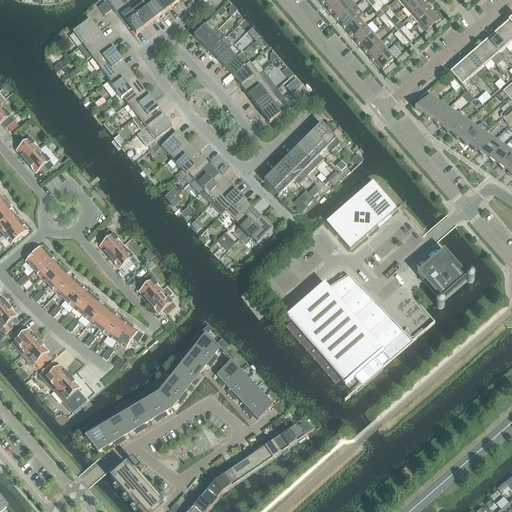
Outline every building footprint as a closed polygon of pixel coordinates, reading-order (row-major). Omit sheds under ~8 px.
[(138,0),(130,7),(133,12),(146,28),(155,21),(142,5),(138,0)] [(153,0),(148,0),(142,5),(155,21),(164,14),(153,0)] [(153,0),(164,14),(173,8),(167,0),(153,0)] [(331,0),(324,6),(331,14),(345,2),(343,0),(331,0)] [(331,14),(338,23),(356,7),(350,0),(347,0),(345,2),(331,14)] [(397,0),(398,0),(405,8),(414,0),(397,0)] [(414,0),(405,8),(412,17),(426,4),(422,0),(414,0)] [(380,1),(376,5),(381,10),(385,7),(380,1)] [(99,8),(105,16),(112,11),(106,3),(99,8)] [(412,17),(419,25),(433,12),(426,4),(412,17)] [(376,5),(372,8),(377,14),(381,10),(376,5)] [(346,31),(360,19),(363,15),(356,7),(338,23),(346,31)] [(223,8),(218,13),(221,17),(226,12),(223,8)] [(386,14),(391,20),(395,17),(390,11),(386,14)] [(146,28),(133,12),(124,19),(136,35),(146,28)] [(433,12),(419,25),(426,33),(430,30),(431,31),(437,26),(436,24),(440,21),(433,12)] [(380,19),(385,25),(389,22),(384,16),(380,19)] [(395,17),(391,20),(396,26),(400,23),(395,17)] [(346,31),(353,39),(367,27),(360,19),(346,31)] [(91,20),(73,33),(82,46),(100,33),(91,20)] [(389,22),(385,25),(390,31),(394,28),(389,22)] [(511,26),(509,22),(501,28),(511,40),(511,26)] [(194,38),(202,46),(217,32),(209,23),(194,38)] [(353,39),(360,47),(374,35),(367,27),(353,39)] [(400,31),(405,36),(409,33),(404,27),(400,31)] [(511,40),(501,28),(494,35),(506,48),(511,42),(511,40)] [(202,46),(211,55),(225,40),(217,32),(202,46)] [(394,36),(399,42),(403,38),(398,32),(394,36)] [(87,61),(92,58),(109,45),(100,33),(78,49),(87,61)] [(409,33),(405,36),(410,42),(414,39),(409,33)] [(360,47),(367,55),(381,43),(374,35),(360,47)] [(494,35),(487,41),(499,55),(506,48),(494,35)] [(259,38),(254,44),(257,47),(263,41),(259,38)] [(403,38),(399,42),(404,48),(408,44),(403,38)] [(211,55),(219,63),(233,48),(225,40),(211,55)] [(487,41),(480,47),(491,61),(499,55),(487,41)] [(367,55),(374,64),(388,51),(381,43),(367,55)] [(92,58),(101,70),(118,57),(109,45),(92,58)] [(480,47),(473,54),(484,67),(491,61),(480,47)] [(219,63),(227,71),(241,56),(233,48),(219,63)] [(388,51),(374,64),(381,72),(385,69),(387,70),(393,65),(392,63),(396,60),(388,51)] [(473,54),(465,60),(477,74),(484,67),(473,54)] [(52,55),(48,58),(55,67),(62,62),(65,59),(62,55),(57,58),(55,58),(52,55)] [(227,71),(235,79),(251,65),(241,56),(227,71)] [(101,70),(110,82),(127,68),(118,57),(101,70)] [(465,60),(458,66),(470,80),(477,74),(465,60)] [(55,67),(53,68),(57,73),(66,67),(62,62),(55,67)] [(235,79),(242,88),(263,72),(255,62),(251,65),(235,79)] [(470,80),(458,66),(450,73),(462,86),(470,80)] [(112,89),(117,95),(136,80),(127,68),(110,82),(114,88),(112,89)] [(286,69),(282,72),(285,77),(290,73),(286,69)] [(242,88),(248,97),(270,81),(263,72),(242,88)] [(72,73),(67,77),(71,81),(76,77),(72,73)] [(123,100),(128,106),(145,92),(136,80),(117,95),(121,101),(123,100)] [(296,80),(292,83),(296,89),(300,86),(296,80)] [(449,85),(452,88),(457,84),(454,80),(449,85)] [(255,106),(272,93),(277,90),(270,81),(248,97),(255,106)] [(457,84),(452,88),(455,92),(460,88),(457,84)] [(511,92),(508,88),(503,92),(511,102),(511,92)] [(277,90),(255,106),(262,115),(283,99),(277,90)] [(128,106),(137,118),(154,104),(145,92),(128,106)] [(468,93),(463,97),(470,105),(475,101),(468,93)] [(415,110),(424,116),(439,103),(430,97),(429,97),(426,94),(418,101),(419,101),(422,104),(415,110)] [(103,98),(96,104),(99,108),(106,103),(103,98)] [(283,99),(262,115),(270,125),(286,112),(291,109),(283,99)] [(430,120),(434,122),(449,109),(439,103),(424,116),(428,121),(430,120)] [(141,133),(146,130),(163,116),(154,104),(137,118),(132,121),(141,133)] [(508,104),(501,110),(503,113),(511,107),(509,105),(508,104)] [(500,116),(504,120),(511,113),(511,107),(509,105),(511,107),(503,113),(500,116)] [(0,106),(0,126),(2,125),(6,130),(14,122),(0,106)] [(112,109),(104,114),(108,120),(115,114),(112,109)] [(439,126),(443,129),(458,116),(449,109),(434,122),(433,122),(438,127),(439,126)] [(163,116),(146,130),(155,142),(148,148),(151,152),(158,145),(172,133),(170,131),(173,129),(163,116)] [(448,132),(452,135),(467,122),(458,116),(443,129),(447,134),(448,132)] [(458,139),(461,141),(476,128),(467,122),(452,135),(456,140),(458,139)] [(321,125),(313,133),(328,148),(332,153),(341,144),(332,135),(336,131),(328,123),(324,127),(321,125)] [(467,145),(471,147),(486,134),(476,128),(461,141),(465,146),(467,145)] [(172,133),(158,145),(161,149),(172,160),(188,144),(177,133),(174,136),(172,133)] [(313,133),(305,141),(320,156),(328,148),(313,133)] [(476,151),(480,154),(495,141),(486,134),(471,147),(470,147),(475,152),(476,151)] [(23,146),(17,152),(26,163),(40,152),(32,142),(26,136),(23,138),(24,139),(27,143),(23,146)] [(115,139),(113,141),(120,149),(122,147),(126,145),(119,136),(115,139)] [(305,141),(297,149),(316,168),(324,160),(320,156),(305,141)] [(486,157),(489,160),(504,147),(495,141),(480,154),(484,159),(486,157)] [(176,167),(181,172),(198,155),(188,144),(172,160),(178,165),(176,167)] [(40,152),(26,163),(36,175),(40,172),(41,171),(45,175),(54,168),(53,167),(58,162),(45,147),(40,152)] [(495,164),(499,166),(511,154),(511,151),(504,147),(489,160),(494,165),(495,164)] [(297,149),(289,157),(308,176),(316,168),(297,149)] [(138,154),(133,159),(137,164),(142,159),(138,154)] [(504,170),(508,172),(511,168),(511,154),(499,166),(503,171),(504,170)] [(188,176),(193,181),(209,166),(198,155),(181,172),(187,177),(188,176)] [(281,166),(295,180),(300,185),(308,176),(289,157),(281,166)] [(193,181),(204,191),(220,176),(209,166),(193,181)] [(281,166),(273,174),(287,188),(295,180),(281,166)] [(287,188),(273,174),(264,182),(279,197),(287,188)] [(204,191),(200,195),(211,206),(215,202),(230,187),(220,176),(204,191)] [(325,178),(321,182),(325,186),(329,182),(325,178)] [(373,182),(326,223),(350,251),(377,228),(379,230),(393,218),(391,216),(398,210),(373,182)] [(176,187),(167,196),(172,202),(181,193),(176,187)] [(215,202),(211,206),(222,216),(225,213),(241,197),(230,187),(215,202)] [(313,190),(309,194),(314,199),(318,195),(313,190)] [(225,213),(236,223),(251,208),(241,197),(225,213)] [(171,204),(169,205),(174,209),(175,208),(181,202),(177,198),(171,204)] [(0,212),(0,226),(14,215),(8,207),(0,212)] [(234,235),(240,241),(262,219),(251,208),(236,223),(241,229),(234,235)] [(0,226),(0,232),(4,238),(21,224),(14,215),(0,226)] [(262,219),(240,241),(245,246),(252,239),(257,245),(273,230),(262,219)] [(21,224),(4,238),(11,246),(28,232),(21,224)] [(105,244),(100,248),(110,259),(123,247),(109,231),(101,239),(105,244)] [(225,235),(217,242),(222,247),(230,240),(225,235)] [(123,247),(110,259),(120,270),(130,261),(134,266),(137,263),(123,247)] [(26,263),(33,271),(49,256),(42,248),(26,263)] [(149,250),(145,254),(151,261),(155,257),(149,250)] [(444,302),(467,282),(468,282),(468,283),(469,283),(470,283),(471,283),(472,282),(473,282),(474,281),(474,280),(475,279),(474,278),(474,277),(473,276),(472,275),(471,275),(470,275),(469,275),(468,275),(445,250),(416,276),(438,301),(437,302),(436,303),(436,304),(436,305),(436,306),(436,307),(437,307),(437,308),(438,308),(439,309),(440,309),(441,309),(442,309),(443,308),(444,307),(444,306),(445,306),(445,305),(445,304),(445,303),(444,303),(444,302)] [(33,271),(41,279),(57,264),(49,256),(33,271)] [(41,279),(49,287),(64,272),(57,264),(41,279)] [(49,287),(57,295),(72,279),(64,272),(49,287)] [(139,293),(149,304),(163,292),(157,286),(159,284),(150,274),(139,284),(143,290),(139,293)] [(25,275),(21,279),(25,284),(30,279),(25,275)] [(286,325),(285,326),(335,385),(341,379),(346,384),(355,377),(363,386),(435,323),(434,322),(418,336),(410,339),(407,331),(403,335),(372,303),(348,279),(346,280),(342,276),(332,285),(334,287),(329,290),(325,285),(287,318),(290,321),(286,325)] [(25,284),(21,279),(17,283),(21,288),(25,284)] [(57,295),(65,303),(80,286),(72,279),(57,295)] [(65,303),(73,310),(88,293),(80,286),(65,303)] [(163,292),(149,304),(160,317),(164,313),(167,317),(168,316),(177,308),(169,300),(173,296),(167,289),(163,292)] [(41,291),(37,296),(41,300),(45,295),(41,291)] [(73,310),(82,317),(96,300),(88,293),(73,310)] [(41,300),(37,296),(33,300),(37,304),(41,300)] [(82,317),(90,324),(104,307),(96,300),(82,317)] [(7,306),(0,312),(0,331),(0,332),(3,329),(8,334),(18,325),(14,320),(17,317),(7,306)] [(57,307),(53,311),(58,315),(62,311),(57,307)] [(90,324),(99,331),(112,314),(104,307),(90,324)] [(58,315),(53,311),(49,316),(53,320),(58,315)] [(99,331),(108,338),(121,320),(112,314),(99,331)] [(108,338),(117,344),(130,327),(121,320),(108,338)] [(74,321),(70,326),(75,330),(79,325),(74,321)] [(75,330),(70,326),(66,331),(71,335),(75,330)] [(130,327),(117,344),(126,351),(133,340),(138,343),(143,336),(130,327)] [(12,345),(22,357),(39,342),(29,331),(26,333),(22,328),(11,338),(15,343),(12,345)] [(205,335),(195,348),(214,363),(217,360),(213,357),(219,350),(205,335)] [(91,336),(88,340),(92,344),(96,339),(91,336)] [(92,344),(88,340),(84,345),(89,349),(92,344)] [(223,341),(219,345),(225,351),(225,352),(225,351),(229,347),(223,341)] [(39,342),(22,357),(32,368),(35,365),(39,370),(50,360),(46,356),(48,353),(39,342)] [(195,348),(188,358),(203,370),(208,364),(211,367),(214,363),(195,348)] [(109,349),(106,354),(110,357),(114,353),(109,349)] [(110,357),(106,354),(102,359),(107,362),(110,357)] [(188,358),(180,367),(199,382),(202,379),(198,376),(203,370),(188,358)] [(40,377),(54,393),(70,378),(60,367),(58,369),(52,362),(41,372),(42,374),(40,377)] [(116,362),(113,366),(116,369),(117,370),(121,372),(124,368),(116,362)] [(222,388),(225,385),(240,371),(231,362),(217,376),(222,382),(219,385),(222,388)] [(180,367),(173,376),(188,389),(193,383),(196,386),(199,382),(180,367)] [(227,394),(230,397),(234,394),(248,380),(240,371),(225,385),(231,391),(227,394)] [(173,376),(165,386),(180,398),(184,401),(187,398),(183,395),(188,389),(173,376)] [(70,378),(54,393),(63,404),(66,402),(70,406),(81,396),(77,392),(80,389),(70,378)] [(237,397),(242,403),(256,389),(248,380),(234,394),(230,397),(233,400),(237,397)] [(165,386),(159,394),(172,409),(178,401),(181,404),(184,401),(180,398),(165,386)] [(244,411),(247,415),(265,398),(256,389),(242,403),(247,408),(244,411)] [(159,394),(150,399),(162,420),(166,418),(164,414),(172,409),(159,394)] [(265,398),(247,415),(250,418),(253,415),(259,421),(273,407),(265,398)] [(150,399),(140,405),(150,422),(156,418),(158,422),(162,420),(150,399)] [(140,405),(129,411),(142,432),(145,430),(143,426),(150,422),(140,405)] [(129,411),(119,417),(129,434),(135,430),(138,434),(142,432),(129,411)] [(119,417),(109,423),(121,444),(125,442),(122,438),(129,434),(119,417)] [(284,430),(278,433),(281,437),(289,449),(293,446),(298,443),(300,445),(306,440),(305,438),(307,437),(306,435),(314,430),(305,422),(296,427),(286,434),(284,430)] [(109,423),(98,430),(108,447),(115,443),(117,447),(121,444),(109,423)] [(108,447),(98,430),(85,438),(98,453),(105,449),(107,453),(111,450),(108,447)] [(262,445),(265,449),(273,460),(282,454),(283,456),(290,451),(289,449),(281,437),(270,445),(267,441),(262,445)] [(245,456),(248,460),(256,471),(273,460),(265,449),(253,456),(250,452),(245,456)] [(138,511),(159,511),(164,508),(135,474),(137,472),(141,476),(144,473),(133,460),(110,479),(124,495),(121,498),(124,502),(127,499),(133,505),(130,508),(133,511),(137,509),(138,511)] [(229,467),(232,471),(240,483),(256,471),(248,460),(237,468),(234,463),(229,467)] [(211,480),(214,483),(224,494),(240,483),(232,471),(221,479),(218,475),(211,480)] [(208,490),(200,500),(211,509),(224,494),(214,483),(211,480),(205,487),(208,490)] [(196,504),(190,511),(208,511),(211,509),(200,500),(196,497),(193,501),(196,504)] [(490,501),(485,505),(489,509),(494,505),(490,501)]
